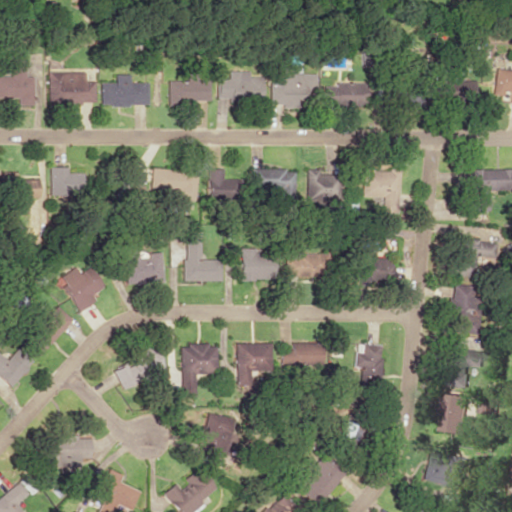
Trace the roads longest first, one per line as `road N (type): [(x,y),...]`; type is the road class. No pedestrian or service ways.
road 1 (residential): [(511,134),(0,136)]
road 2 (residential): [(414,312),(125,318),(105,328),(0,437)]
road 3 (residential): [(428,136),(400,437),(381,478),(350,511)]
